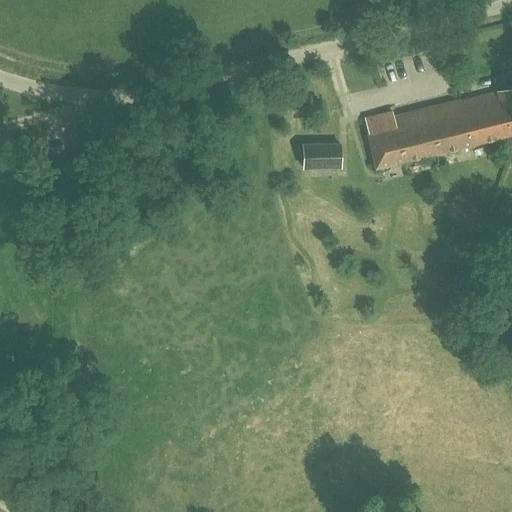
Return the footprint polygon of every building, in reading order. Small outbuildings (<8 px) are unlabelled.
[(511,133),(511,87),(457,101),(467,145),(511,133)] [(457,101),(426,108),(436,152),(467,145),(457,101)] [(426,108),(394,116),(404,160),(436,152),(426,108)] [(393,111),(365,118),(376,167),(404,160),(393,111)] [(341,142),(302,143),(302,168),(341,168),(341,142)]
